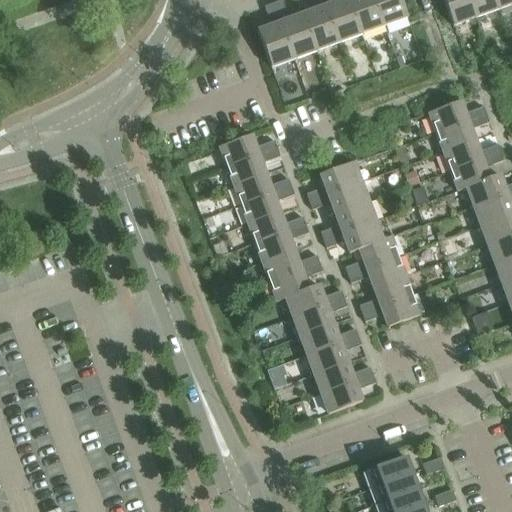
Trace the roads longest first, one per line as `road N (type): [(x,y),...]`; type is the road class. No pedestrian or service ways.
road 1 (residential): [(167,311),(96,337),(161,511)]
road 2 (residential): [(249,475),(459,396)]
road 3 (unclassified): [(167,311),(100,125)]
road 4 (unclassified): [(173,325),(224,486)]
road 5 (unclassified): [(249,475),(173,325)]
road 6 (unclassified): [(100,125),(162,62),(191,0)]
road 7 (residential): [(282,145),(234,10)]
road 8 (unclassified): [(175,0),(135,66),(88,104)]
road 9 (residential): [(459,396),(500,511)]
